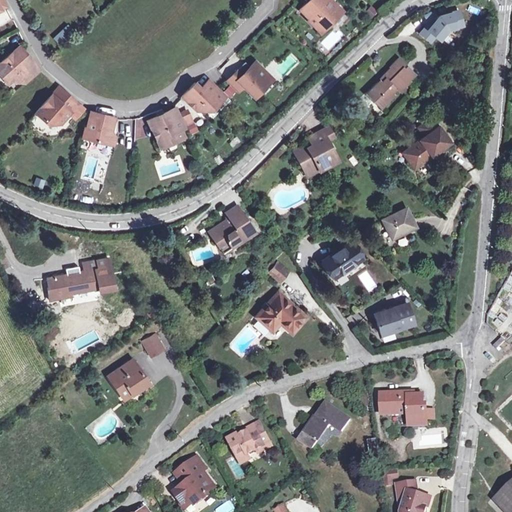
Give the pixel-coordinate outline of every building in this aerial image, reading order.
[(308,19),(319,31),(326,23),(328,24),(341,11),(332,1),(329,4),(327,2),(328,0),(308,0),(299,9),(309,18),(308,19)] [(436,15),(420,33),(428,40),(433,34),(436,37),(444,28),(461,25),(458,10),(436,15)] [(326,23),(319,31),(320,32),(328,24),(326,23)] [(60,47),(75,33),(67,25),(52,39),(60,47)] [(11,81),(18,75),(24,83),(39,70),(20,46),(0,62),(0,75),(4,81),(11,81)] [(405,86),(404,85),(409,80),(408,79),(414,74),(405,66),(404,67),(402,66),(404,64),(397,58),(389,66),(390,67),(381,77),(383,79),(381,81),(379,79),(365,93),(372,100),(373,100),(380,107),(393,94),(392,92),(396,88),(399,92),(405,86)] [(227,80),(238,91),(242,86),(253,97),(261,89),(257,85),(262,80),(267,75),(254,61),(249,67),(242,74),(238,69),(227,80)] [(238,69),(242,74),(249,67),(244,63),(238,69)] [(225,96),(208,79),(200,87),(195,82),(181,96),(195,111),(205,111),(212,104),(214,107),(225,96)] [(257,85),(261,89),(266,84),(262,80),(257,85)] [(59,87),(56,89),(68,100),(70,97),(59,87)] [(68,100),(56,89),(35,113),(48,124),(60,124),(69,114),(77,104),(70,97),(68,100)] [(83,109),(77,104),(69,114),(75,119),(83,109)] [(157,116),(147,121),(157,141),(161,139),(171,143),(183,136),(180,130),(184,128),(175,108),(163,113),(164,116),(158,118),(157,116)] [(114,118),(90,111),(85,128),(84,128),(82,138),(107,144),(110,135),(114,118)] [(188,112),(181,115),(184,123),(191,120),(188,112)] [(426,129),(428,133),(402,152),(413,168),(439,149),(438,148),(448,141),(431,118),(423,124),(426,129)] [(328,127),(321,130),(326,140),(333,136),(328,127)] [(293,151),(303,168),(314,162),(318,170),(337,160),(326,140),(321,130),(308,137),(310,142),(311,144),(305,148),(303,145),(293,151)] [(161,139),(157,141),(160,148),(171,143),(161,139)] [(314,162),(303,168),(307,176),(318,170),(314,162)] [(43,189),(45,181),(35,178),(33,186),(43,189)] [(253,231),(236,205),(225,212),(228,218),(208,231),(222,252),(253,231)] [(381,219),(391,238),(415,226),(406,207),(381,219)] [(322,260),(333,277),(362,258),(351,241),(322,260)] [(0,253),(0,267),(1,269),(10,264),(3,252),(0,253)] [(46,277),(47,293),(59,293),(60,297),(70,295),(70,293),(98,287),(98,291),(114,288),(111,272),(106,273),(105,265),(109,265),(108,258),(82,262),(83,270),(78,271),(79,274),(67,276),(66,273),(46,277)] [(276,261),(268,272),(279,281),(288,271),(276,261)] [(279,322),(291,333),(306,317),(278,292),(255,316),(272,331),(279,322)] [(375,315),(381,336),(415,325),(408,304),(375,315)] [(142,341),(150,356),(163,348),(155,334),(142,341)] [(505,340),(502,338),(494,346),(496,348),(505,340)] [(118,375),(111,380),(123,399),(132,393),(131,392),(147,381),(132,359),(115,370),(118,375)] [(107,375),(111,380),(118,375),(115,370),(107,375)] [(131,392),(132,393),(148,382),(147,381),(131,392)] [(426,421),(426,408),(426,404),(423,404),(423,394),(408,395),(408,392),(380,393),(381,414),(408,413),(409,421),(426,421)] [(314,420),(312,419),(297,440),(312,449),(330,423),(342,431),(350,420),(326,402),(314,420)] [(435,409),(426,408),(426,421),(436,420),(435,409)] [(258,435),(264,432),(259,422),(253,425),(258,435)] [(258,435),(253,425),(245,428),(246,431),(238,435),(237,433),(227,438),(241,463),(250,458),(247,454),(256,449),(263,445),(265,449),(271,446),(264,432),(258,435)] [(379,453),(377,439),(368,441),(370,455),(379,453)] [(199,456),(181,469),(189,481),(184,485),(174,492),(183,504),(190,499),(194,504),(208,494),(207,491),(215,485),(205,471),(208,469),(199,456)] [(176,473),(184,485),(189,481),(181,469),(176,473)] [(381,471),(383,485),(399,482),(396,469),(381,471)] [(400,511),(424,511),(426,507),(428,508),(431,497),(418,493),(416,481),(396,484),(400,506),(402,507),(401,511),(400,511)] [(511,511),(511,481),(494,499),(507,511),(511,511)] [(207,491),(208,494),(217,488),(215,485),(207,491)] [(209,496),(186,511),(185,511),(199,511),(213,503),(209,496)] [(190,499),(183,504),(181,505),(185,510),(194,504),(190,499)] [(229,500),(214,511),(232,511),(236,510),(229,500)]
